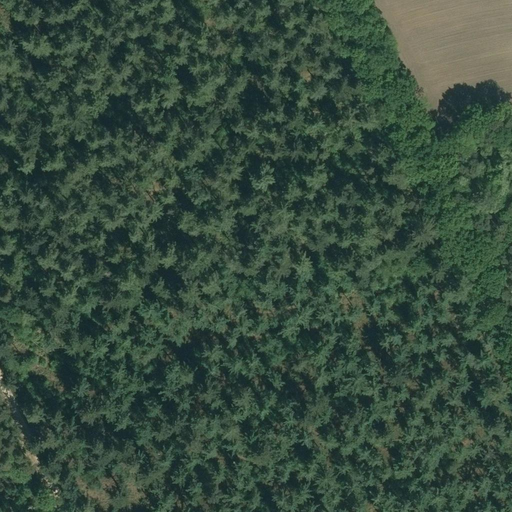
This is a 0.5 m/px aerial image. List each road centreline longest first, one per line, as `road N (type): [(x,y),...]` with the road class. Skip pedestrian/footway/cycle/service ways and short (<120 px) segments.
road 1 (unclassified): [(511,328),(339,0)]
road 2 (track): [(0,382),(65,511)]
